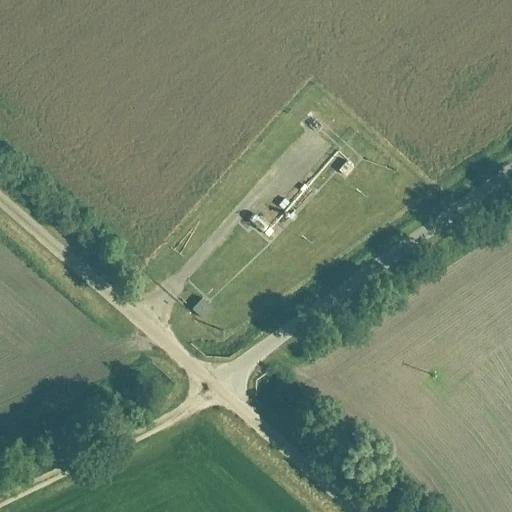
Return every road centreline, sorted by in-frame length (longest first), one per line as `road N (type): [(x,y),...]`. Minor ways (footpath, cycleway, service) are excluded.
road 1 (residential): [(219,390),(511,172)]
road 2 (residential): [(0,199),(219,390)]
road 3 (residential): [(0,500),(219,390)]
road 4 (residential): [(219,390),(350,511)]
